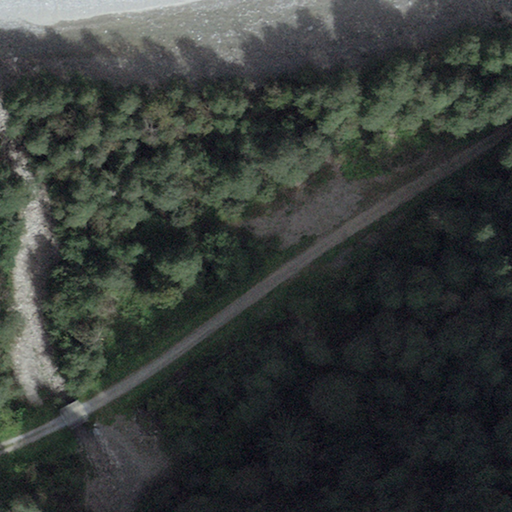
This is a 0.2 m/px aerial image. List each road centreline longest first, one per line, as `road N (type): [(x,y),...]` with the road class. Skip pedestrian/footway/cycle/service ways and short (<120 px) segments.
road 1 (track): [(451,162),(435,180),(281,271),(187,345),(0,449)]
road 2 (track): [(0,241),(205,230),(451,162)]
